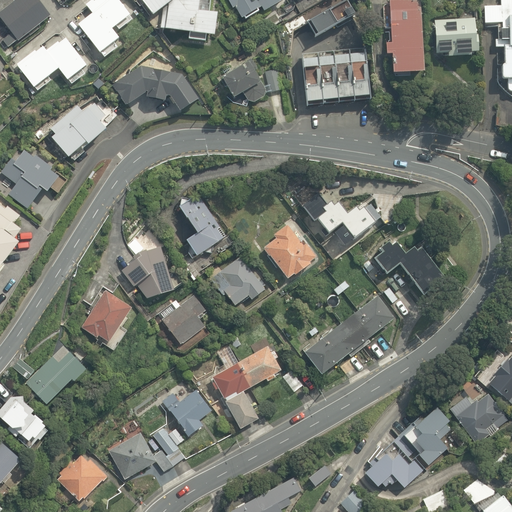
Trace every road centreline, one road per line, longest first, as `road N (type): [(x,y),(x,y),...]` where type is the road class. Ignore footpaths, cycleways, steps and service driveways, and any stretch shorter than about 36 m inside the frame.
road 1 (secondary): [(396,154),(186,136),(153,144),(108,187),(0,354)]
road 2 (secondary): [(408,369),(477,312),(499,267),(503,231),(489,197),(447,167),(396,154)]
road 3 (secondary): [(154,511),(187,486),(408,369)]
road 4 (residential): [(408,369),(410,387),(322,511)]
road 5 (residential): [(511,150),(440,136),(396,154)]
